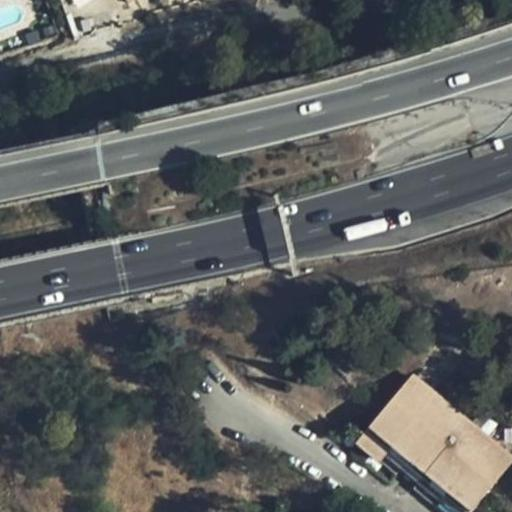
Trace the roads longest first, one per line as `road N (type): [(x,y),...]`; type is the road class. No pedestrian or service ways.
road 1 (motorway): [(0,293),(284,231),(511,160)]
road 2 (motorway): [(511,57),(245,130),(0,182)]
road 3 (residential): [(359,0),(88,45),(0,78)]
road 4 (residential): [(422,511),(229,404),(203,372)]
